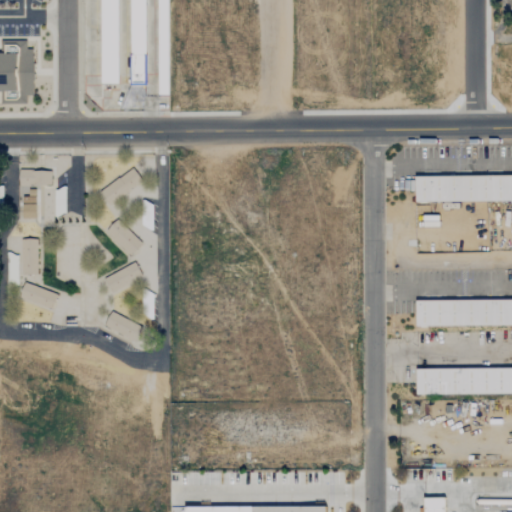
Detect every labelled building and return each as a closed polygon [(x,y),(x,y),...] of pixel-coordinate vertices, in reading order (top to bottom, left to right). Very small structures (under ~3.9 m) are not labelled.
[(82,103),(90,113),(168,113),(167,0),(82,0),(82,83),(82,103)] [(0,35),(39,35),(39,71),(38,106),(0,106),(0,35)] [(103,187),(111,201),(141,184),(133,169),(103,187)] [(17,203),(34,203),(34,186),(50,187),(51,171),(17,170),(17,203)] [(415,175),(511,174),(511,200),(416,201),(415,188),(415,175)] [(34,206),(21,206),(21,218),(34,218),(34,206)] [(130,256),(142,243),(116,220),(105,232),(130,256)] [(37,275),(36,239),(20,240),(20,275),(37,275)] [(18,256),(7,256),(7,271),(17,271),(18,256)] [(141,277),(134,263),(101,281),(108,294),(141,277)] [(56,293),(22,283),(18,299),(52,309),(56,293)] [(417,299),(511,297),(511,323),(417,324),(417,299)] [(134,342),(142,328),(110,312),(103,326),(134,342)] [(417,368),(511,367),(511,392),(417,394),(417,368)] [(423,511),(423,497),(446,497),(446,511),(423,511)]
